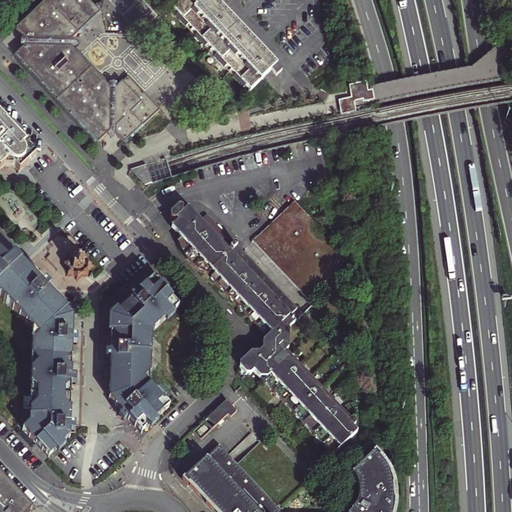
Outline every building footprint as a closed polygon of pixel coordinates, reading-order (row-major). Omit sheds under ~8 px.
[(47,0),(16,29),(25,39),(21,43),(25,47),(16,56),(99,143),(108,134),(112,138),(116,134),(124,143),(159,110),(128,77),(117,88),(114,84),(109,88),(68,45),(100,14),(94,8),(86,0),(47,0)] [(182,0),(170,11),(247,93),(270,71),(275,77),(282,71),(214,0),(182,0)] [(368,88),(367,84),(357,86),(351,87),(353,98),(339,101),(343,119),(358,116),(356,105),(362,104),(363,107),(376,104),(375,97),(374,91),(369,92),(368,88)] [(0,170),(8,162),(19,174),(24,169),(36,157),(26,146),(27,145),(22,140),(13,131),(5,123),(4,124),(0,119),(0,170)] [(14,130),(13,131),(22,140),(23,139),(14,130)] [(151,173),(149,166),(132,171),(130,178),(133,181),(145,193),(154,185),(154,184),(153,179),(151,173)] [(253,243),(289,281),(308,300),(349,261),(295,203),(253,243)] [(176,234),(182,240),(178,244),(183,255),(186,259),(190,264),(196,270),(208,276),(212,272),(215,275),(211,279),(265,335),(269,332),(272,334),(263,343),(262,350),(261,352),(258,354),(250,354),(240,365),(242,367),(240,368),(247,375),(248,373),(250,376),(254,372),(333,455),(357,433),(352,427),(356,424),(356,420),(353,419),(351,418),(349,420),(286,352),(289,349),(289,328),(299,319),(294,314),(297,311),(243,253),(239,249),(208,216),(203,220),(201,222),(188,210),(183,214),(182,213),(183,210),(182,208),(179,207),(171,216),(170,219),(174,222),(177,220),(179,223),(172,229),(176,234)] [(90,261),(90,254),(83,254),(78,249),(74,254),(67,254),(67,260),(62,265),(67,270),(67,277),(74,277),(78,282),(83,277),(90,277),(90,270),(95,266),(90,261)] [(0,298),(1,298),(4,301),(9,300),(14,305),(11,308),(33,332),(36,329),(42,335),(32,345),(39,351),(38,364),(31,371),(31,385),(38,391),(37,404),(30,411),(30,432),(28,434),(46,454),(49,451),(56,451),(56,452),(59,454),(66,447),(64,445),(70,439),(71,433),(76,433),(76,429),(76,425),(71,424),(71,412),(65,406),(65,385),(76,385),(77,381),(77,377),(73,377),(72,371),(66,366),(66,346),(78,346),(78,338),(73,338),(73,319),(66,318),(60,311),(60,304),(48,291),(51,288),(46,282),(42,285),(41,284),(37,287),(31,281),(31,274),(15,256),(8,263),(0,254),(0,298)] [(144,373),(149,373),(150,334),(150,328),(154,323),(158,326),(163,322),(166,325),(174,317),(171,314),(171,307),(174,304),(171,301),(172,300),(168,296),(159,287),(159,288),(152,288),(148,283),(136,295),(134,292),(133,291),(128,296),(129,301),(117,312),(115,310),(107,319),(106,333),(116,334),(115,339),(109,345),(108,352),(104,352),(104,360),(115,360),(115,368),(108,374),(107,386),(114,386),(114,394),(108,400),(120,413),(117,416),(122,422),(126,419),(137,431),(141,427),(147,428),(149,431),(158,423),(155,420),(165,410),(162,407),(162,401),(165,398),(158,391),(155,393),(143,381),(144,373)] [(159,287),(168,296),(166,292),(161,286),(159,287)] [(198,336),(190,327),(183,333),(191,342),(198,336)] [(226,401),(192,432),(200,440),(227,415),(230,418),(236,412),(226,401)] [(276,511),(279,509),(219,446),(182,480),(187,486),(189,485),(214,511),(394,511),(395,511),(396,506),(397,496),(396,486),(395,481),(391,472),(386,463),(383,459),(375,451),(352,472),(356,478),(358,483),(359,487),(360,492),(359,497),(357,502),(355,506),(352,510),(352,511),(353,511),(276,511)] [(0,511),(26,511),(0,484),(0,511)] [(212,511),(214,511),(189,485),(187,486),(212,511)]
